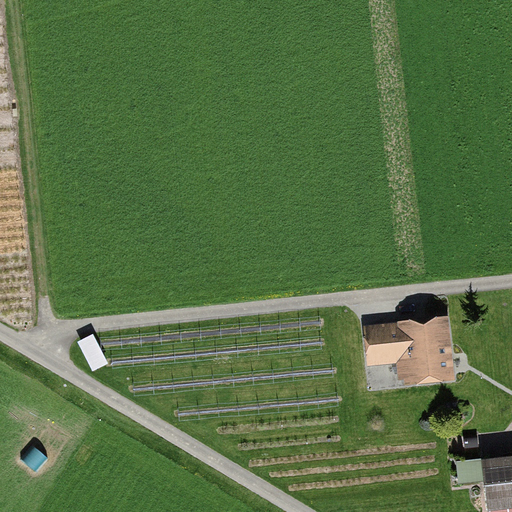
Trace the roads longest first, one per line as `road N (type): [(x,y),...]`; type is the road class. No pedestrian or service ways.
road 1 (track): [(40,356),(3,0)]
road 2 (unclassified): [(0,330),(297,511)]
